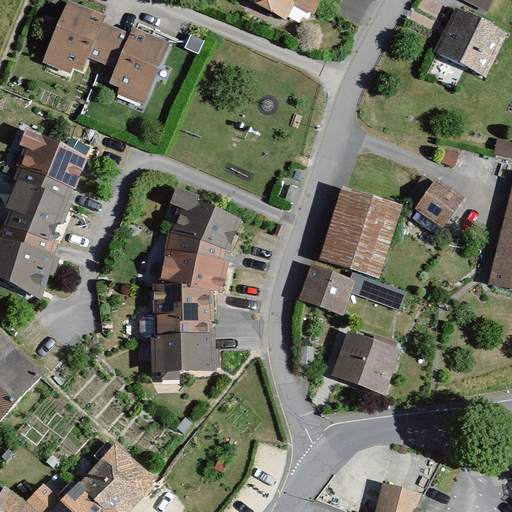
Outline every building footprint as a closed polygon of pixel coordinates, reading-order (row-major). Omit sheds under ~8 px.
[(316,0),(245,0),(243,5),(282,22),(290,4),(311,13),(316,0)] [(495,0),(459,0),(457,4),(488,18),(495,0)] [(100,23),(65,10),(45,67),(80,81),(86,63),(113,73),(106,95),(148,110),(171,46),(128,30),(124,42),(97,32),(100,23)] [(499,40),(452,16),(433,55),(480,78),(499,40)] [(23,161),(0,229),(0,286),(39,302),(80,166),(22,134),(14,153),(23,161)] [(462,202),(433,183),(411,214),(440,234),(462,202)] [(511,190),(491,282),(511,287),(511,190)] [(151,279),(152,379),(212,374),(207,296),(237,217),(177,195),(151,279)] [(397,212),(342,197),(319,264),(378,284),(397,212)] [(310,268),(297,306),(344,322),(357,285),(310,268)] [(0,419),(42,376),(0,335),(0,419)] [(393,354),(347,339),(334,376),(381,392),(393,354)] [(130,511),(156,482),(115,446),(60,502),(44,486),(25,504),(4,488),(0,494),(0,511),(130,511)] [(511,511),(511,484),(501,495),(511,506),(511,511)] [(411,511),(414,493),(379,488),(375,511),(411,511)]
